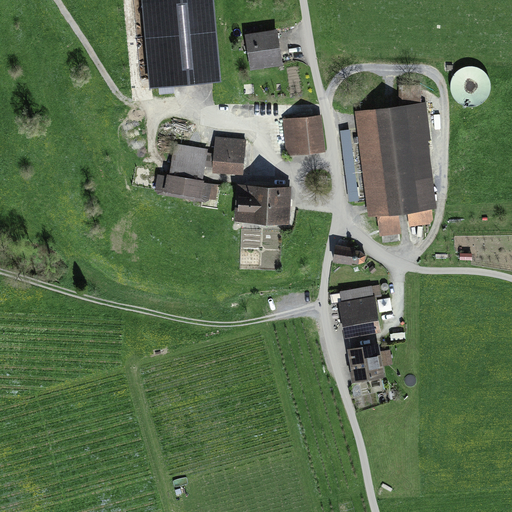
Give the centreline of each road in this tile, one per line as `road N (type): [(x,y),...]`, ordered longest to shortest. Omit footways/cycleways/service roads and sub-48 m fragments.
road 1 (track): [(323,305),(218,324),(0,270)]
road 2 (unclassified): [(337,215),(323,305),(375,511)]
road 3 (unclassified): [(302,0),(328,118),(337,215)]
road 4 (unclassified): [(511,280),(388,259),(337,215)]
